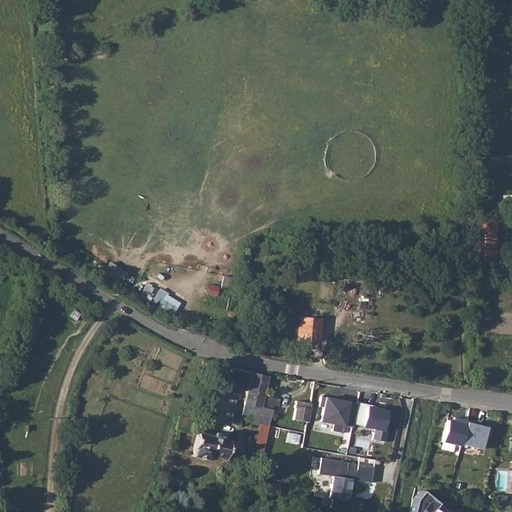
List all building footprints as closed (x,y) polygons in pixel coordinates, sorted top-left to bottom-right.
[(471,261),(496,262),(497,217),(472,216),(471,261)] [(111,261),(105,271),(123,283),(129,273),(111,261)] [(462,265),(452,265),(452,273),(462,272),(462,265)] [(173,318),(182,300),(148,282),(139,299),(149,304),(152,298),(161,302),(157,310),(173,318)] [(317,341),(320,320),(299,318),(298,327),(291,326),(276,324),(273,348),(287,350),(288,338),(317,341)] [(250,373),(240,421),(259,424),(268,426),(272,408),(274,407),(278,407),(279,399),(264,396),(267,378),(250,373)] [(353,402),(324,395),(321,406),(326,407),(323,421),(335,424),(333,432),(345,435),(353,402)] [(292,420),(305,422),(306,422),(309,409),(310,403),(296,401),(292,420)] [(393,409),(361,403),(357,424),(376,428),(373,439),(387,442),(393,409)] [(178,416),(175,430),(192,434),(195,420),(194,420),(178,416)] [(450,422),(444,421),(439,442),(458,447),(458,444),(464,421),(456,419),(455,424),(450,422)] [(472,423),(464,421),(458,444),(479,450),(484,428),(471,425),(472,423)] [(259,424),(253,451),(262,453),(268,426),(259,424)] [(197,434),(197,435),(191,457),(207,461),(209,456),(224,460),(227,452),(238,455),(239,447),(250,450),(252,442),(236,438),(234,444),(222,440),(222,439),(223,438),(222,436),(220,435),(219,434),(217,434),(215,435),(214,437),(214,438),(197,434)] [(358,464),(321,458),(319,473),(335,476),(332,498),(352,501),(355,481),(371,483),(375,460),(359,458),(358,464)] [(442,511),(417,492),(410,501),(406,511),(442,511)]
